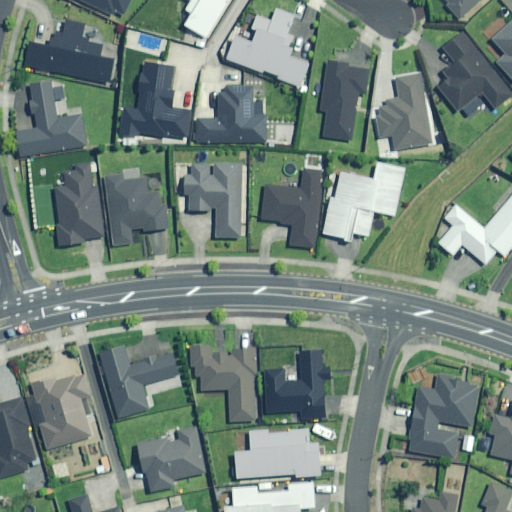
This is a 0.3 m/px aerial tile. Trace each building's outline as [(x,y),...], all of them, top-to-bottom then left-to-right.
[(75,0),(122,21),(130,0),(75,0)] [(191,0),(193,1),(180,22),(207,38),(229,0),(191,0)] [(447,0),(450,3),(447,6),(460,21),(483,0),(447,0)] [(295,16),(277,9),(273,21),(259,16),(249,41),(237,36),(228,59),(301,87),(310,64),(288,56),(295,37),(288,35),(295,16)] [(511,23),(493,40),(506,55),(499,62),(511,76),(511,23)] [(511,96),(511,95),(461,33),(443,48),(456,64),(444,74),(449,79),(438,88),(458,113),(482,93),(496,110),(511,96)] [(115,60),(31,43),(26,67),(110,84),(115,60)] [(349,64),(329,61),(322,113),(328,113),(325,138),(352,142),(358,95),(366,96),(369,71),(349,68),(349,64)] [(147,64),(146,74),(142,73),(140,89),(144,90),(142,111),(125,109),(122,134),(141,135),(141,132),(188,137),(190,111),(173,109),(175,91),(172,91),(174,67),(147,64)] [(432,145),(420,74),(397,78),(400,98),(388,101),(389,107),(377,109),(382,139),(393,137),(396,151),(432,145)] [(33,85),(36,101),(32,102),(34,116),(38,115),(40,129),(17,132),(21,158),(86,148),(81,115),(57,119),(51,82),(33,85)] [(266,100),(253,99),(254,88),(228,87),(227,95),(221,95),(219,120),(199,119),(198,141),(265,144),(267,117),(265,117),(266,100)] [(405,169),(378,163),(375,180),(342,173),(337,197),(332,196),(324,234),(352,240),(354,233),(369,237),(374,212),(395,216),(405,169)] [(240,239),(242,166),(194,164),(193,176),(186,176),(185,195),(192,195),(191,211),(218,212),(217,238),(240,239)] [(61,247),(84,243),(84,241),(104,238),(97,188),(93,189),(90,166),(78,168),(78,171),(67,172),(69,188),(57,189),(62,225),(58,226),(61,247)] [(139,169),(123,171),(123,176),(107,178),(116,246),(134,244),(144,243),(142,232),(168,229),(165,206),(161,207),(159,192),(150,193),(148,178),(140,179),(139,169)] [(323,171),(304,169),(302,190),(267,186),(263,222),(294,225),(291,248),(315,251),(323,171)] [(511,248),(511,198),(486,230),(457,205),(446,218),(455,225),(440,243),(454,255),(463,244),(486,264),(498,250),(505,256),(511,248)] [(130,365),(125,347),(101,354),(119,419),(149,410),(143,387),(164,381),(180,377),(173,353),(130,365)] [(255,376),(257,376),(257,350),(230,350),(230,354),(212,354),(212,348),(191,348),(192,368),(197,368),(197,378),(203,378),(203,391),(230,391),(231,423),(255,422),(255,376)] [(322,369),(321,351),(301,352),(303,382),(285,383),(284,370),(266,371),(268,414),(303,413),(303,420),(325,419),(323,383),(330,382),(330,368),(322,369)] [(424,367),(408,374),(413,385),(429,379),(424,367)] [(33,383),(34,387),(38,402),(42,401),(47,423),(42,425),(48,450),(91,438),(85,415),(89,414),(85,397),(89,396),(83,374),(56,381),(55,377),(33,383)] [(462,379),(439,376),(437,391),(419,389),(410,453),(454,459),(457,434),(439,432),(440,423),(473,428),(479,387),(461,385),(462,379)] [(0,404),(0,478),(28,471),(26,463),(36,460),(28,430),(29,429),(22,399),(0,404)] [(511,419),(497,416),(492,434),(497,435),(492,455),(511,460),(511,466),(510,474),(511,474),(511,419)] [(207,473),(197,427),(179,431),(182,441),(167,444),(165,438),(138,444),(145,476),(148,475),(152,492),(175,487),(173,480),(207,473)] [(309,444),(308,430),(269,433),(268,430),(250,432),(251,451),(235,453),(237,479),(296,474),(297,478),(320,476),(318,444),(309,444)] [(301,511),(301,510),(316,509),(314,483),(289,485),(289,492),(258,494),(258,487),(233,489),(234,507),(226,508),(225,511),(301,511)] [(511,497),(511,491),(491,483),(482,504),(489,507),(487,511),(508,511),(506,511),(511,497)] [(440,492),(439,500),(424,498),(422,510),(414,508),(413,511),(454,511),(458,495),(440,492)] [(103,511),(91,511),(87,496),(71,501),(73,511),(118,511),(117,508),(103,511)]
